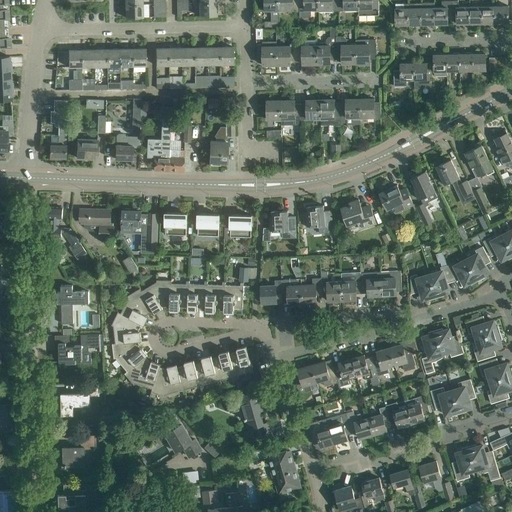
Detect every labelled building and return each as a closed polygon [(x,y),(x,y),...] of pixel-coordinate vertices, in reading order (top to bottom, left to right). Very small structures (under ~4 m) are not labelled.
[(0,0),(0,45),(6,45),(9,44),(8,35),(6,35),(5,16),(7,16),(7,7),(4,7),(4,2),(6,1),(6,0),(0,0)] [(265,0),(265,10),(271,10),(272,21),(265,21),(265,28),(279,28),(279,10),(279,0),(265,0)] [(293,12),(299,12),(298,0),(279,0),(279,10),(293,9),(293,12)] [(306,9),(319,9),(318,0),(298,0),(299,12),(306,12),(306,9)] [(332,11),(339,11),(338,0),(318,0),(319,9),(332,8),(332,11)] [(338,0),(339,11),(346,11),(345,8),(358,7),(358,0),(338,0)] [(358,0),(358,7),(359,15),(379,15),(378,0),(358,0)] [(448,17),(452,17),(452,0),(442,0),(442,7),(434,7),(435,24),(436,24),(436,25),(441,25),(441,24),(448,24),(448,17)] [(217,16),(216,2),(199,3),(199,16),(217,16)] [(154,3),(154,17),(162,16),(166,16),(165,3),(154,3)] [(177,3),(177,16),(182,16),(182,9),(189,9),(189,3),(177,3)] [(143,17),(142,4),(125,4),(126,17),(143,17)] [(483,23),(483,6),(470,7),(470,23),(472,23),(472,25),(477,24),(477,23),(483,23)] [(496,6),(483,6),(483,23),(484,23),(484,24),(490,24),(490,23),(496,23),(496,6)] [(496,6),(496,23),(497,23),(497,24),(503,24),(503,23),(509,23),(509,6),(496,6)] [(422,24),(422,7),(409,8),(409,25),(410,25),(410,26),(416,26),(416,25),(422,24)] [(434,7),(422,7),(422,24),(423,24),(423,25),(428,25),(428,24),(435,24),(434,7)] [(464,24),(470,23),(470,7),(457,7),(457,24),(459,24),(459,25),(464,25),(464,24)] [(396,25),(409,25),(409,8),(396,8),(396,25)] [(316,43),(316,45),(317,64),(331,63),(330,57),(336,57),(336,42),(336,36),(329,36),(326,39),(326,42),(316,43)] [(356,37),(356,44),(356,63),(370,63),(370,56),(376,56),(376,37),(356,37)] [(343,42),(336,42),(336,57),(342,57),(343,63),(356,63),(356,44),(343,45),(343,42)] [(290,46),(276,46),(277,64),(291,64),(291,58),(296,58),(296,43),(290,43),(290,46)] [(304,43),(296,43),(296,58),(303,58),(303,64),(317,64),(316,45),(304,46),(304,43)] [(264,44),(256,44),(257,59),(263,59),(263,65),(277,64),(276,46),(264,46),(264,44)] [(195,64),(194,47),(181,48),(182,65),(195,64)] [(195,64),(207,64),(207,47),(194,47),(195,64)] [(220,64),(220,47),(207,47),(207,64),(220,64)] [(233,47),(220,47),(220,64),(233,64),(233,47)] [(132,48),(120,49),(120,66),(133,66),(132,48)] [(146,48),(132,48),(133,66),(146,65),(146,48)] [(169,48),(156,48),(156,65),(169,65),(169,48)] [(181,48),(169,48),(169,65),(182,65),(181,48)] [(82,67),(81,49),(68,50),(68,67),(77,67),(77,70),(82,70),(82,67)] [(94,49),(81,49),(82,67),(95,66),(94,49)] [(94,49),(95,66),(107,66),(107,49),(94,49)] [(120,49),(107,49),(107,66),(120,66),(120,49)] [(460,71),(473,70),(472,53),(471,53),(471,52),(465,52),(465,53),(459,54),(460,71)] [(478,53),(472,53),(473,70),(486,70),(486,53),(484,53),(484,52),(478,52),(478,53)] [(447,54),(447,75),(448,75),(448,71),(460,71),(459,54),(458,54),(458,53),(453,53),(453,54),(447,54)] [(434,54),(434,76),(447,75),(447,54),(434,54)] [(0,67),(10,67),(9,56),(0,56),(0,67)] [(427,62),(414,63),(414,79),(415,79),(415,88),(431,88),(431,68),(427,68),(427,62)] [(414,81),(414,64),(413,64),(413,63),(407,63),(407,64),(401,64),(401,70),(394,70),(394,86),(395,86),(395,85),(402,85),(407,85),(407,81),(414,81)] [(0,67),(0,78),(10,78),(10,67),(0,67)] [(221,87),(220,76),(220,75),(208,76),(208,87),(221,87)] [(95,76),(82,76),(82,77),(82,89),(95,89),(95,85),(95,76)] [(169,76),(156,77),(157,88),(170,88),(169,76)] [(182,76),(169,76),(170,88),(182,87),(182,83),(182,76)] [(208,87),(208,76),(195,76),(195,83),(195,87),(208,87)] [(220,76),(221,87),(234,87),(234,76),(220,76)] [(69,90),(82,89),(82,77),(69,78),(69,90)] [(108,89),(121,89),(121,84),(120,77),(107,77),(108,85),(108,89)] [(0,88),(11,88),(10,78),(0,78),(0,88)] [(472,84),(465,88),(467,93),(474,89),(472,84)] [(0,88),(0,99),(11,99),(11,88),(0,88)] [(374,98),(360,99),(361,117),(374,117),(374,119),(381,119),(381,104),(374,104),(374,98)] [(96,108),(103,108),(103,100),(96,99),(86,99),(86,108),(96,108)] [(209,99),(209,107),(222,107),(222,99),(209,99)] [(307,106),(301,106),(301,121),(308,121),(308,118),(321,118),(321,99),(307,100),(307,106)] [(321,125),(341,124),(341,105),(335,105),(334,99),(321,99),(321,118),(321,125)] [(361,124),(361,117),(360,99),(346,99),(346,105),(341,105),(341,124),(361,124)] [(66,136),(66,100),(54,100),(54,111),(50,111),(50,123),(54,123),(54,125),(56,127),(58,127),(58,132),(61,132),(61,134),(63,134),(63,136),(66,136)] [(268,119),(281,119),(281,100),(267,101),(268,119)] [(295,121),(301,121),(301,106),(295,106),(295,100),(281,100),(281,119),(295,118),(295,121)] [(97,132),(105,132),(106,115),(98,114),(97,132)] [(0,150),(7,150),(7,142),(7,138),(7,133),(13,134),(12,115),(3,115),(2,125),(0,125),(0,150)] [(225,135),(235,135),(234,118),(226,118),(226,126),(220,127),(215,136),(216,137),(216,141),(210,141),(209,165),(210,165),(210,162),(227,162),(227,142),(225,141),(225,135)] [(162,146),(148,146),(147,146),(147,157),(154,157),(154,170),(169,171),(170,152),(171,119),(163,119),(162,146)] [(499,133),(501,136),(495,139),(498,145),(496,146),(499,153),(501,152),(505,161),(503,161),(505,164),(507,166),(510,167),(511,165),(511,142),(506,130),(499,133)] [(61,132),(58,132),(58,145),(50,144),(49,159),(61,160),(61,157),(65,157),(66,136),(63,136),(63,134),(61,134),(61,132)] [(132,159),(132,147),(139,148),(139,137),(124,136),(124,134),(118,134),(117,136),(116,144),(115,159),(132,159)] [(97,153),(98,139),(80,138),(80,144),(77,144),(77,157),(94,158),(94,153),(97,153)] [(486,176),(495,172),(480,142),(475,144),(476,147),(465,153),(472,167),(474,166),(478,175),(478,176),(485,173),(486,176)] [(334,157),(336,156),(341,156),(341,145),(333,145),(334,157)] [(170,152),(169,171),(183,172),(184,150),(170,149),(170,152)] [(451,181),(454,187),(458,185),(463,195),(472,191),(467,180),(462,183),(451,159),(436,166),(445,184),(451,181)] [(430,201),(438,197),(426,171),(411,178),(416,189),(415,190),(419,199),(427,195),(430,201)] [(511,175),(502,180),(511,200),(511,175)] [(468,181),(485,215),(494,211),(478,176),(468,181)] [(397,185),(389,189),(380,193),(387,209),(398,204),(401,210),(412,205),(414,204),(406,188),(400,191),(397,185)] [(341,207),(347,225),(358,221),(361,228),(376,223),(371,207),(362,210),(359,199),(349,202),(350,204),(341,207)] [(424,203),(417,207),(425,225),(432,221),(424,203)] [(306,213),(307,227),(319,226),(320,233),(333,231),(331,210),(324,211),(323,205),(308,207),(308,213),(306,213)] [(61,237),(61,232),(64,233),(72,244),(68,246),(77,259),(87,253),(70,228),(58,228),(59,218),(62,218),(63,207),(47,207),(47,218),(50,218),(50,227),(49,227),(49,236),(61,237)] [(123,210),(122,218),(120,218),(120,223),(122,223),(122,232),(122,231),(133,232),(133,225),(148,225),(147,249),(148,249),(156,249),(157,213),(149,213),(149,212),(148,212),(148,214),(141,214),(142,210),(141,210),(141,211),(130,210),(131,208),(125,208),(125,210),(123,210)] [(80,209),(80,220),(82,220),(82,223),(85,223),(85,225),(87,228),(91,230),(100,232),(100,238),(110,238),(110,237),(114,237),(114,226),(113,226),(113,223),(111,223),(111,209),(80,209)] [(272,217),(270,217),(270,231),(282,230),(282,238),(296,237),(295,216),(288,216),(288,210),(272,211),(272,217)] [(187,213),(166,212),(165,234),(186,235),(187,213)] [(220,214),(198,213),(198,235),(219,236),(220,214)] [(231,239),(231,236),(251,237),(252,215),(231,214),(231,227),(225,227),(225,238),(231,239)] [(511,256),(511,250),(504,234),(492,240),(491,237),(484,241),(490,252),(496,249),(502,260),(508,257),(509,259),(511,256)] [(478,253),(466,259),(478,280),(484,277),(483,275),(488,272),(483,261),(489,258),(483,246),(476,250),(478,253)] [(139,269),(131,257),(124,262),(132,274),(139,269)] [(455,265),(454,262),(448,265),(453,277),(459,274),(465,285),(471,281),(472,283),(478,280),(466,259),(455,265)] [(99,268),(94,262),(87,267),(92,273),(99,268)] [(448,265),(441,267),(442,271),(430,274),(437,297),(443,295),(442,293),(449,291),(445,280),(453,277),(448,265)] [(240,280),(248,281),(249,267),(241,267),(240,280)] [(401,270),(382,271),(383,295),(396,294),(396,288),(402,288),(401,270)] [(361,273),(362,290),(368,290),(368,296),(383,295),(382,271),(361,273)] [(355,280),(342,280),(343,302),(351,301),(351,300),(357,299),(356,290),(362,290),(361,273),(355,273),(355,280)] [(437,297),(430,274),(418,278),(417,274),(411,276),(412,290),(420,287),(423,299),(429,297),(430,299),(437,297)] [(343,302),(342,280),(328,281),(328,277),(322,278),(323,294),(328,294),(329,301),(336,301),(336,302),(343,302)] [(323,294),(322,278),(313,278),(313,284),(307,285),(306,278),(302,279),(303,303),(311,302),(311,304),(317,303),(316,295),(323,294)] [(276,294),(283,293),(282,279),(275,280),(275,285),(261,286),(263,303),(277,302),(276,294)] [(282,279),(283,293),(288,293),(289,305),(295,305),(294,303),(303,303),(302,279),(297,279),(298,285),(290,285),(290,279),(282,279)] [(162,306),(170,306),(171,283),(171,280),(156,280),(156,282),(141,291),(153,311),(155,314),(163,308),(162,306)] [(186,284),(171,283),(170,306),(170,309),(180,310),(180,307),(188,307),(189,284),(189,281),(186,281),(186,284)] [(204,284),(189,284),(188,307),(188,310),(198,310),(198,307),(206,308),(207,284),(207,281),(204,281),(204,284)] [(225,285),(226,282),(222,282),(222,285),(207,284),(206,308),(206,311),(216,311),(216,308),(224,308),(225,285)] [(240,285),(225,285),(224,308),(224,311),(234,312),(234,308),(243,309),(243,295),(249,296),(249,285),(244,285),(244,282),(241,282),(240,285)] [(61,286),(61,292),(58,292),(58,303),(62,303),(62,323),(73,323),(73,302),(89,302),(89,291),(73,291),(73,285),(61,286)] [(121,313),(141,324),(144,325),(149,316),(146,315),(153,311),(141,291),(140,288),(127,296),(128,298),(121,313)] [(113,326),(115,343),(138,341),(142,341),(140,331),(138,331),(141,324),(121,313),(118,312),(111,325),(113,326)] [(480,317),(466,321),(469,333),(475,332),(477,339),(500,332),(498,326),(495,326),(493,320),(482,324),(480,317)] [(442,328),(436,330),(443,353),(450,351),(452,356),(464,353),(459,338),(453,340),(449,329),(443,331),(442,328)] [(443,353),(436,330),(429,332),(430,334),(424,336),(430,356),(423,359),(427,373),(434,371),(432,362),(436,361),(435,356),(443,353)] [(500,332),(477,339),(479,347),(474,349),(478,360),(492,356),(490,349),(502,345),(500,339),(502,339),(500,332)] [(100,347),(100,334),(81,334),(82,344),(66,345),(66,343),(59,343),(59,361),(66,361),(66,363),(76,362),(76,358),(82,358),(82,351),(88,351),(88,347),(100,347)] [(390,347),(395,364),(402,362),(404,368),(416,365),(413,354),(418,353),(415,340),(390,347)] [(116,358),(127,371),(145,357),(148,355),(142,348),(139,349),(138,341),(115,343),(112,344),(114,358),(116,358)] [(246,346),(237,349),(238,352),(230,354),(235,376),(236,379),(239,378),(238,375),(253,371),(247,349),(246,346)] [(378,355),(372,357),(377,376),(389,372),(387,367),(395,364),(390,347),(377,351),(378,355)] [(220,380),(235,376),(230,354),(229,351),(219,353),(220,356),(212,358),(218,381),(218,384),(221,383),(220,380)] [(203,385),(218,381),(212,358),(211,355),(202,358),(203,361),(195,363),(200,385),(201,388),(204,388),(203,385)] [(377,376),(372,357),(365,359),(364,355),(352,358),(357,376),(363,374),(365,379),(377,376)] [(136,384),(152,389),(160,367),(161,364),(151,361),(151,364),(145,357),(127,371),(124,373),(134,385),(136,384)] [(349,378),(357,376),(352,358),(339,362),(340,365),(333,367),(338,382),(339,387),(351,383),(349,378)] [(490,382),(511,374),(511,371),(511,368),(509,369),(507,362),(496,366),(493,359),(479,364),(483,376),(488,374),(490,382)] [(183,390),(183,393),(186,392),(186,389),(200,385),(195,363),(194,360),(184,362),(185,365),(177,367),(183,390)] [(325,361),(312,365),(317,381),(323,379),(325,386),(338,382),(333,367),(327,369),(325,361)] [(166,394),(183,390),(177,367),(177,364),(167,367),(168,369),(160,367),(152,389),(151,392),(165,397),(166,394)] [(310,383),(317,381),(312,365),(298,369),(301,376),(295,378),(299,393),(309,390),(312,390),(310,383)] [(511,374),(490,382),(493,389),(488,391),(491,403),(506,398),(504,391),(511,388),(511,374)] [(452,390),(459,413),(466,411),(465,409),(471,407),(468,395),(475,393),(470,379),(458,383),(460,388),(452,390)] [(99,384),(80,384),(80,393),(60,394),(61,415),(71,414),(71,407),(72,407),(72,405),(89,405),(88,396),(99,395),(99,384)] [(442,403),(446,414),(452,413),(452,415),(459,413),(452,390),(445,392),(443,387),(431,391),(435,405),(442,403)] [(0,428),(11,429),(11,419),(10,419),(10,404),(11,404),(10,404),(3,404),(3,390),(0,390),(0,428)] [(244,420),(247,419),(249,428),(257,426),(260,437),(272,434),(269,422),(263,424),(259,411),(263,409),(259,392),(227,401),(230,411),(239,408),(238,406),(242,405),(244,412),(246,411),(248,417),(243,419),(244,420)] [(425,395),(406,401),(412,423),(425,419),(424,415),(423,413),(429,411),(429,409),(427,403),(425,395)] [(397,403),(386,406),(390,421),(396,419),(399,427),(404,425),(405,427),(411,425),(411,423),(412,423),(406,401),(397,403)] [(139,402),(136,410),(142,412),(145,404),(139,402)] [(335,416),(327,418),(334,442),(347,439),(346,435),(344,426),(349,424),(346,413),(346,411),(344,406),(333,409),(335,416)] [(381,414),(369,418),(373,434),(387,430),(385,422),(390,421),(386,406),(379,408),(381,414)] [(352,411),(346,413),(349,424),(350,428),(357,426),(358,432),(360,438),(373,434),(369,418),(362,420),(360,413),(354,415),(353,411),(352,411)] [(201,449),(194,439),(191,441),(181,424),(173,428),(167,418),(155,426),(161,436),(165,434),(175,451),(183,446),(189,456),(201,449)] [(327,418),(308,424),(308,426),(311,435),(318,434),(320,442),(321,446),(334,442),(327,418)] [(511,432),(491,442),(494,449),(507,443),(509,447),(511,445),(511,432)] [(94,435),(80,435),(80,446),(62,447),(62,455),(60,455),(61,465),(63,465),(64,468),(72,468),(72,466),(84,466),(83,450),(95,449),(94,435)] [(219,452),(209,442),(204,447),(214,457),(219,452)] [(475,444),(469,446),(476,469),(483,467),(485,472),(489,471),(491,480),(500,477),(493,454),(486,456),(482,445),(476,446),(475,444)] [(468,471),(476,469),(469,446),(462,448),(463,450),(457,452),(460,464),(453,466),(458,480),(469,476),(468,471)] [(300,486),(298,478),(297,478),(297,479),(288,450),(282,452),(280,447),(265,451),(267,457),(265,458),(268,467),(270,467),(270,469),(271,468),(274,476),(278,474),(281,484),(277,485),(279,492),(300,486)] [(206,457),(187,457),(187,469),(206,469),(206,457)] [(442,484),(443,483),(436,460),(420,465),(424,481),(433,479),(435,488),(440,491),(444,490),(442,484)] [(411,495),(415,494),(419,508),(425,506),(418,479),(412,481),(408,469),(391,474),(395,487),(406,483),(409,494),(411,495)] [(379,477),(362,482),(365,490),(368,498),(374,496),(383,493),(383,492),(379,477)] [(453,497),(449,482),(443,483),(442,484),(444,490),(446,499),(453,497)] [(59,511),(90,511),(90,510),(85,511),(85,510),(85,499),(95,499),(95,484),(85,484),(85,489),(80,489),(80,484),(63,484),(63,485),(67,485),(68,495),(57,495),(58,507),(59,507),(59,511)] [(335,490),(341,509),(356,504),(351,485),(335,490)] [(203,504),(218,502),(216,489),(202,491),(203,504)] [(214,509),(207,509),(207,511),(246,511),(246,507),(242,507),(242,505),(240,505),(238,491),(225,493),(227,507),(214,509)] [(0,506),(0,511),(14,511),(13,492),(0,492),(0,506)] [(395,511),(392,500),(386,502),(388,511),(395,511)]
